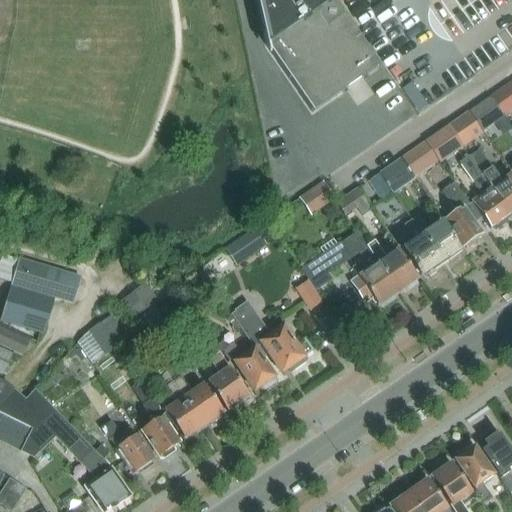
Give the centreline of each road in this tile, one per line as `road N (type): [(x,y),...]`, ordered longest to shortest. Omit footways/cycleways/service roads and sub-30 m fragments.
road 1 (secondary): [(229,511),(511,317)]
road 2 (unclassified): [(341,184),(511,66)]
